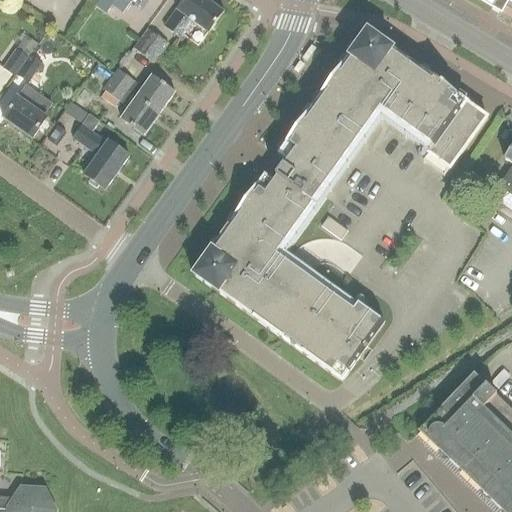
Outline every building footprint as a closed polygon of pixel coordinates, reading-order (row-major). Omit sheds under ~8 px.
[(204,0),(184,0),(167,24),(164,28),(181,40),(193,24),(207,34),(222,13),(204,0)] [(168,45),(148,30),(133,50),(154,65),(168,45)] [(342,384),(384,325),(287,255),(326,199),(320,195),(380,111),(432,149),(427,155),(449,171),(487,119),(367,33),(278,157),(287,164),(284,168),(282,168),(275,178),(276,179),(272,184),(263,177),(192,277),(342,384)] [(15,77),(36,49),(38,45),(21,34),(14,45),(17,47),(2,70),(14,78),(15,76),(15,77)] [(36,49),(15,77),(28,85),(47,57),(36,49)] [(117,71),(110,81),(159,116),(175,94),(153,78),(144,90),(117,71)] [(159,116),(110,81),(103,91),(105,93),(100,99),(114,109),(119,103),(130,110),(122,122),(144,137),(159,116)] [(41,118),(50,106),(25,88),(17,99),(16,99),(1,119),(31,141),(45,121),(41,118)] [(73,139),(83,146),(97,157),(83,176),(91,181),(89,184),(97,190),(99,187),(105,191),(129,158),(107,142),(106,145),(91,134),(99,124),(71,104),(65,113),(82,126),(73,139)] [(511,170),(499,189),(507,194),(496,211),(511,221),(511,147),(504,160),(511,166),(511,170)] [(328,218),(321,227),(341,241),(347,232),(328,218)] [(511,511),(511,412),(473,375),(417,433),(499,511),(511,511)] [(0,511),(54,511),(55,511),(45,491),(20,489),(12,501),(0,499),(0,511)]
